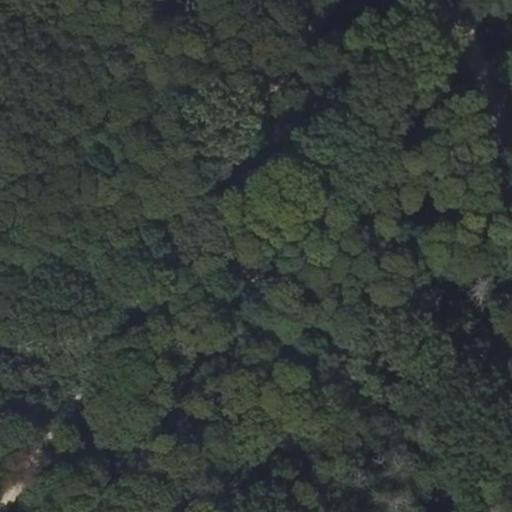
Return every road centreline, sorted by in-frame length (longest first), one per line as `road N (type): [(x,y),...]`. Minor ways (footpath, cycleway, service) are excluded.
road 1 (track): [(29,511),(344,0)]
road 2 (track): [(511,171),(459,0)]
